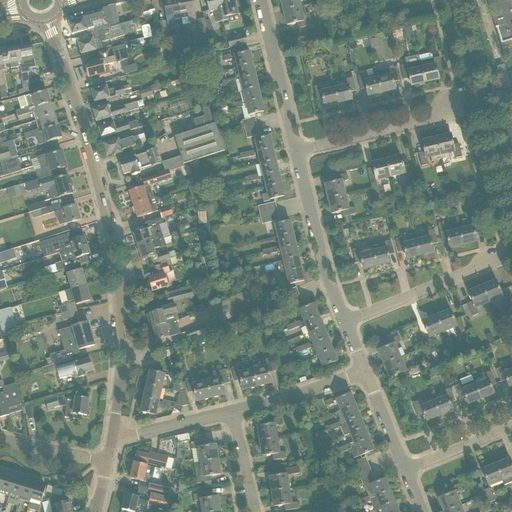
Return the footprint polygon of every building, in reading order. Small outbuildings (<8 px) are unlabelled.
[(182,26),(183,26),(177,0),(167,0),(163,1),(168,27),(173,26),(173,21),(181,20),(182,26)] [(196,21),(193,6),(192,0),(177,0),(183,26),(189,25),(189,22),(196,21)] [(217,23),(222,21),(217,0),(205,0),(209,12),(214,11),(217,23)] [(228,0),(217,0),(222,21),(229,20),(228,17),(238,14),(236,3),(230,4),(228,0)] [(299,0),(281,0),(284,11),(301,7),(299,0)] [(511,0),(486,0),(508,71),(511,69),(511,0)] [(309,13),(306,14),(304,6),(301,7),(284,11),(287,25),(297,23),(298,29),(312,25),(309,13)] [(111,19),(108,7),(75,16),(76,21),(69,23),(72,35),(87,31),(88,34),(119,25),(117,17),(111,19)] [(205,21),(205,22),(204,18),(197,20),(200,35),(207,34),(208,35),(209,35),(205,21)] [(141,25),(142,25),(140,19),(119,25),(88,34),(90,39),(78,43),(81,55),(102,49),(101,42),(142,31),(141,25)] [(161,40),(168,39),(165,22),(158,23),(161,40)] [(229,48),(247,44),(245,35),(227,39),(229,48)] [(23,66),(19,67),(21,78),(27,76),(26,72),(30,72),(29,68),(35,67),(34,60),(31,44),(19,47),(23,66)] [(106,65),(129,59),(125,46),(96,53),(99,62),(85,65),(88,78),(98,75),(99,78),(109,75),(106,65)] [(19,67),(23,66),(19,47),(7,49),(11,68),(19,67)] [(10,69),(11,68),(7,49),(0,50),(0,70),(2,70),(2,71),(4,70),(3,66),(9,65),(10,69)] [(249,53),(249,52),(236,55),(238,67),(239,67),(251,64),(249,53)] [(436,72),(442,71),(439,57),(420,62),(425,82),(438,79),(438,80),(436,72)] [(411,85),(425,82),(420,62),(400,66),(404,80),(409,78),(411,86),(412,86),(411,85)] [(236,81),(240,80),(254,76),(251,64),(239,67),(238,67),(234,68),(236,79),(236,81)] [(150,76),(172,69),(171,65),(155,69),(155,68),(148,70),(150,76)] [(399,81),(396,71),(396,67),(385,70),(385,71),(377,73),(381,92),(394,89),(394,90),(395,90),(393,82),(399,81)] [(368,95),(381,92),(377,73),(357,77),(360,90),(366,89),(368,96),(368,95)] [(189,80),(194,78),(193,74),(170,82),(171,87),(189,81),(189,80)] [(28,81),(28,80),(27,76),(21,78),(19,78),(22,90),(18,91),(19,95),(29,92),(27,85),(26,82),(28,81)] [(243,92),(257,88),(254,76),(240,80),(243,92)] [(355,92),(353,82),(352,78),(345,80),(346,83),(333,87),(337,103),(351,100),(351,101),(350,93),(355,92)] [(29,92),(43,87),(40,81),(27,85),(29,92)] [(333,87),(321,90),(320,85),(314,87),(317,100),(323,99),(324,106),(325,106),(337,103),(333,87)] [(123,87),(108,91),(107,86),(91,91),(94,102),(124,94),(123,87)] [(147,101),(153,99),(150,88),(140,91),(142,99),(146,98),(147,101)] [(246,103),(260,100),(257,88),(243,92),(246,103)] [(32,109),(50,103),(46,91),(33,96),(33,94),(18,99),(21,109),(24,108),(27,115),(33,113),(32,109)] [(159,100),(168,97),(166,91),(157,94),(159,100)] [(263,111),(260,100),(246,103),(249,115),(263,112),(263,111)] [(35,120),(54,114),(50,103),(32,109),(33,113),(35,120)] [(102,106),(93,109),(96,122),(106,119),(130,111),(138,109),(136,103),(115,109),(109,111),(107,106),(107,104),(102,106)] [(204,115),(193,119),(197,131),(215,124),(209,106),(201,108),(204,115)] [(17,117),(27,115),(24,108),(21,109),(16,111),(17,117)] [(40,132),(58,126),(54,114),(35,120),(38,130),(39,129),(40,132)] [(113,121),(107,123),(98,126),(102,139),(130,130),(131,131),(139,128),(136,121),(114,127),(113,121)] [(175,138),(192,132),(190,125),(173,131),(175,138)] [(184,164),(224,151),(216,125),(192,132),(175,138),(184,164)] [(37,130),(31,132),(33,137),(36,136),(39,145),(42,144),(62,138),(58,126),(40,132),(38,132),(37,130)] [(246,138),(259,135),(258,130),(245,132),(246,138)] [(458,144),(453,145),(450,135),(450,136),(436,139),(441,160),(449,157),(448,154),(453,153),(454,159),(461,157),(458,144)] [(269,138),(269,137),(254,141),(256,153),(272,149),(269,138)] [(133,140),(120,144),(118,138),(103,143),(107,156),(112,154),(113,156),(121,153),(120,151),(135,146),(133,140)] [(431,162),(441,160),(436,139),(422,142),(424,152),(418,153),(421,167),(428,165),(426,160),(430,159),(431,162)] [(0,161),(11,159),(7,147),(4,148),(4,149),(0,149),(0,161)] [(152,166),(161,163),(156,149),(119,162),(123,175),(131,173),(132,176),(140,173),(139,169),(152,165),(152,166)] [(259,165),(274,161),(272,149),(256,153),(259,165)] [(40,171),(35,173),(37,180),(53,176),(52,172),(58,170),(60,169),(65,167),(61,152),(52,154),(36,158),(40,171)] [(0,177),(21,171),(17,157),(11,159),(0,161),(0,177)] [(412,179),(411,175),(408,165),(403,167),(401,157),(400,157),(400,158),(386,161),(390,177),(404,174),(405,180),(412,179)] [(262,176),(277,173),(274,161),(259,165),(262,176)] [(390,177),(386,161),(372,164),(372,163),(372,164),(374,173),(376,181),(390,177)] [(149,186),(171,179),(168,172),(143,180),(145,186),(129,191),(133,204),(150,199),(154,198),(149,186)] [(265,188),(280,185),(277,173),(262,176),(265,188)] [(342,183),(348,181),(347,174),(333,177),(335,183),(324,185),(325,186),(326,185),(329,199),(345,195),(342,183)] [(62,177),(54,179),(53,176),(37,180),(37,181),(24,184),(27,192),(40,189),(41,193),(48,191),(51,200),(73,194),(68,176),(62,178),(62,177)] [(373,197),(379,196),(376,182),(370,184),(373,197)] [(283,196),(280,185),(265,188),(266,194),(261,196),(263,201),(284,196),(283,196)] [(19,186),(6,190),(9,198),(22,194),(19,186)] [(354,208),(348,209),(345,195),(329,199),(332,213),(331,213),(331,214),(341,211),(343,217),(356,214),(354,208)] [(152,206),(150,199),(133,204),(137,218),(152,213),(157,211),(155,205),(152,206)] [(28,213),(45,208),(44,202),(26,207),(28,213)] [(61,210),(60,203),(45,208),(28,213),(28,214),(31,213),(33,219),(61,210)] [(264,212),(276,209),(274,203),(263,206),(264,212)] [(388,213),(395,211),(393,205),(386,207),(388,213)] [(60,226),(80,220),(76,206),(61,210),(63,210),(65,217),(58,218),(60,226)] [(172,215),(171,212),(170,207),(159,210),(161,218),(172,215)] [(266,218),(277,215),(276,209),(264,212),(265,214),(266,218)] [(207,211),(199,211),(199,223),(207,223),(207,211)] [(267,223),(278,221),(277,215),(266,218),(267,223)] [(159,225),(163,224),(161,218),(146,222),(148,228),(146,229),(146,230),(133,234),(138,247),(163,239),(159,225)] [(475,234),(480,232),(477,219),(471,221),(473,226),(459,229),(463,244),(476,241),(476,242),(477,242),(475,234)] [(289,222),(290,222),(289,222),(274,225),(276,237),(292,234),(289,222)] [(458,227),(446,230),(443,222),(437,223),(442,242),(448,241),(449,248),(450,248),(450,247),(463,244),(459,229),(458,227)] [(78,230),(40,243),(43,250),(48,248),(50,256),(59,253),(66,250),(71,249),(71,248),(87,244),(87,243),(89,243),(87,238),(85,238),(84,236),(81,238),(78,230)] [(424,235),(415,237),(420,255),(433,252),(431,244),(437,243),(434,230),(428,231),(428,237),(425,237),(424,235)] [(279,249),(294,246),(292,234),(276,237),(279,249)] [(406,258),(420,255),(415,237),(406,239),(407,242),(402,243),(401,239),(395,240),(399,253),(404,251),(406,259),(407,259),(406,258)] [(163,239),(138,247),(142,261),(155,256),(153,249),(165,245),(163,239)] [(394,254),(391,244),(390,241),(384,242),(384,244),(372,247),(372,251),(376,266),(389,262),(389,263),(390,263),(388,255),(394,254)] [(62,262),(54,265),(55,265),(57,272),(88,262),(86,255),(90,254),(87,244),(71,248),(71,249),(66,250),(59,253),(62,262)] [(282,261),(297,257),(294,246),(279,249),(277,250),(276,248),(269,250),(270,254),(277,253),(277,256),(281,255),(282,261)] [(358,249),(352,250),(355,263),(361,262),(363,270),(363,269),(376,266),(372,251),(360,254),(358,249)] [(7,251),(0,253),(0,264),(10,261),(7,251)] [(166,261),(170,260),(168,253),(157,256),(159,262),(166,260),(166,261)] [(52,256),(43,258),(45,266),(53,264),(52,256)] [(285,273),(300,269),(297,257),(282,261),(285,273)] [(169,272),(166,261),(166,260),(159,262),(152,264),(156,276),(148,279),(152,292),(168,287),(164,274),(169,272)] [(303,281),(300,269),(285,273),(288,285),(304,281),(303,281)] [(64,291),(86,285),(82,270),(66,275),(70,290),(64,291)] [(53,282),(63,278),(61,273),(51,276),(53,282)] [(505,288),(499,291),(495,281),(495,282),(482,288),(488,304),(501,299),(503,304),(510,301),(505,288)] [(74,305),(90,300),(86,285),(64,291),(67,303),(73,301),(74,304),(60,308),(61,313),(75,309),(74,305)] [(168,305),(193,298),(189,287),(165,294),(168,305)] [(286,299),(298,294),(296,288),(284,293),(286,299)] [(475,309),(488,304),(482,288),(469,293),(469,292),(468,292),(472,302),(467,304),(472,317),(477,315),(475,309)] [(288,304),(300,299),(298,294),(286,299),(288,304)] [(291,310),(303,305),(300,299),(288,304),(291,310)] [(313,306),(314,305),(313,305),(298,311),(303,322),(317,316),(313,306)] [(175,314),(177,314),(175,306),(161,308),(161,311),(146,315),(149,328),(177,321),(175,314)] [(63,320),(77,317),(75,309),(61,313),(63,320)] [(7,327),(9,326),(4,310),(0,310),(0,325),(1,330),(7,328),(7,327)] [(459,318),(454,320),(450,311),(449,311),(450,312),(436,317),(443,333),(456,327),(458,333),(464,331),(459,318)] [(308,333),(322,328),(317,316),(303,322),(300,323),(299,321),(292,324),(295,329),(301,326),(302,329),(305,327),(308,333)] [(429,338),(443,333),(436,317),(423,322),(422,322),(429,338)] [(156,341),(180,334),(177,321),(149,328),(150,328),(152,327),(156,341)] [(214,321),(186,332),(189,338),(189,339),(217,328),(214,321)] [(76,350),(94,345),(88,323),(58,331),(63,351),(49,355),(52,366),(68,361),(78,358),(76,350)] [(288,332),(295,329),(292,324),(286,327),(288,332)] [(313,345),(327,339),(322,328),(308,333),(313,345)] [(491,334),(485,336),(488,343),(494,341),(491,334)] [(395,346),(401,342),(398,336),(386,341),(388,347),(378,351),(379,351),(385,364),(400,358),(395,346)] [(313,358),(331,350),(327,339),(313,345),(310,346),(309,343),(302,346),(304,352),(310,349),(313,358)] [(419,350),(425,348),(422,339),(416,341),(419,350)] [(430,355),(435,353),(429,340),(424,342),(430,355)] [(297,354),(304,352),(302,346),(295,349),(297,354)] [(336,361),(331,350),(313,358),(314,358),(318,356),(323,367),(336,361)] [(0,362),(9,361),(7,352),(0,354),(0,362)] [(85,373),(93,371),(89,358),(69,364),(68,361),(52,366),(42,368),(44,375),(57,372),(59,380),(74,376),(74,379),(86,376),(85,373)] [(269,373),(274,372),(271,358),(265,360),(266,366),(253,369),(257,386),(271,382),(271,383),(269,373)] [(389,378),(406,371),(400,358),(385,364),(390,377),(389,377),(389,378)] [(253,369),(251,369),(250,363),(231,368),(234,381),(240,380),(243,390),(243,389),(257,386),(253,369)] [(511,363),(495,370),(501,382),(506,380),(509,387),(511,385),(511,363)] [(410,376),(422,371),(420,365),(407,370),(410,376)] [(228,383),(226,373),(225,370),(219,372),(220,377),(206,380),(210,397),(224,394),(225,395),(225,394),(223,384),(228,383)] [(164,375),(160,374),(150,371),(147,385),(161,388),(164,375)] [(496,384),(492,375),(491,372),(484,375),(486,378),(474,384),(480,398),(493,393),(493,394),(494,394),(491,386),(496,384)] [(472,375),(461,379),(463,385),(474,381),(472,375)] [(206,380),(193,384),(191,379),(185,380),(188,393),(194,391),(196,402),(197,401),(197,400),(210,397),(206,380)] [(474,384),(473,382),(460,387),(459,385),(454,387),(459,399),(465,397),(468,404),(468,403),(480,398),(474,384)] [(0,417),(9,415),(7,408),(20,404),(20,405),(21,405),(15,384),(4,387),(2,388),(3,393),(0,393),(0,417)] [(158,402),(161,388),(147,385),(144,399),(158,402)] [(455,401),(451,392),(450,389),(443,391),(445,397),(434,402),(439,415),(451,410),(452,411),(449,403),(455,401)] [(188,405),(185,394),(184,392),(179,393),(177,404),(176,405),(182,407),(188,405)] [(350,395),(350,394),(333,401),(337,412),(354,406),(350,395)] [(67,399),(65,399),(64,396),(45,401),(47,411),(59,408),(62,407),(66,408),(64,418),(74,419),(74,415),(79,416),(80,415),(86,416),(89,399),(75,397),(75,399),(67,401),(67,399)] [(155,415),(158,402),(144,399),(141,412),(155,415)] [(434,402),(421,407),(419,401),(413,403),(418,416),(423,414),(426,421),(427,421),(427,420),(439,415),(434,402)] [(342,423),(359,417),(354,406),(337,412),(341,422),(342,423)] [(35,418),(33,408),(32,407),(26,409),(29,419),(35,418)] [(343,436),(363,428),(359,417),(342,423),(341,422),(334,424),(336,429),(340,428),(343,436)] [(275,424),(281,423),(280,418),(267,420),(268,425),(258,427),(259,427),(261,441),(277,439),(275,424)] [(351,446),(368,439),(363,428),(343,436),(343,437),(347,435),(351,444),(351,446)] [(285,453),(279,454),(277,439),(261,441),(263,455),(262,456),(272,455),(273,460),(286,458),(285,453)] [(373,450),(372,450),(368,439),(351,446),(351,444),(344,447),(345,451),(350,450),(353,459),(373,451),(373,450)] [(215,445),(205,447),(204,441),(191,443),(192,450),(198,449),(200,463),(217,460),(215,446),(216,446),(215,445)] [(134,460),(134,462),(147,466),(147,465),(165,469),(165,468),(168,458),(168,457),(149,452),(148,455),(136,452),(134,460)] [(356,468),(368,463),(365,457),(353,462),(356,468)] [(134,460),(132,459),(130,467),(132,468),(130,478),(146,483),(148,477),(152,478),(155,468),(147,466),(134,462),(134,460)] [(511,465),(509,459),(509,460),(496,466),(504,485),(511,482),(510,478),(511,477),(511,465)] [(220,474),(219,474),(217,460),(200,463),(194,464),(196,478),(197,478),(198,484),(211,482),(210,476),(220,474)] [(358,473),(370,468),(368,463),(356,468),(358,473)] [(503,486),(504,485),(496,466),(483,471),(482,470),(489,487),(502,482),(503,486)] [(297,474),(299,474),(298,467),(289,468),(279,470),(280,476),(269,477),(269,478),(270,478),(272,492),(289,489),(287,476),(297,474)] [(360,479),(372,474),(370,468),(358,473),(360,479)] [(362,484),(374,479),(372,474),(360,479),(362,484)] [(0,494),(9,497),(14,478),(4,475),(0,487),(0,494)] [(19,500),(25,481),(14,478),(9,497),(19,500)] [(384,480),(385,480),(385,479),(365,487),(368,497),(369,499),(389,491),(384,480)] [(29,503),(35,485),(25,481),(19,500),(29,503)] [(169,495),(171,489),(149,484),(148,489),(169,495)] [(455,493),(461,490),(458,484),(446,490),(448,495),(438,499),(439,499),(440,499),(444,511),(445,511),(460,506),(455,493)] [(29,503),(28,509),(38,511),(46,488),(35,485),(29,503)] [(297,503),(290,504),(289,489),(272,492),(275,506),(274,506),(274,507),(284,505),(285,511),(298,509),(297,503)] [(489,504),(494,502),(489,489),(484,491),(489,504)] [(373,510),(393,502),(389,491),(369,499),(368,497),(363,499),(365,504),(370,502),(373,510)] [(166,504),(168,498),(147,492),(145,499),(126,494),(122,510),(129,511),(135,511),(137,505),(147,508),(149,500),(166,504)] [(218,497),(207,499),(206,493),(193,495),(194,502),(200,501),(201,511),(217,511),(219,511),(217,498),(218,498),(218,497)] [(71,511),(69,502),(62,503),(61,497),(51,494),(49,500),(52,511),(71,511)] [(397,511),(393,502),(373,510),(374,511),(397,511)] [(496,511),(498,511),(500,504),(494,503),(491,510),(496,511)]
